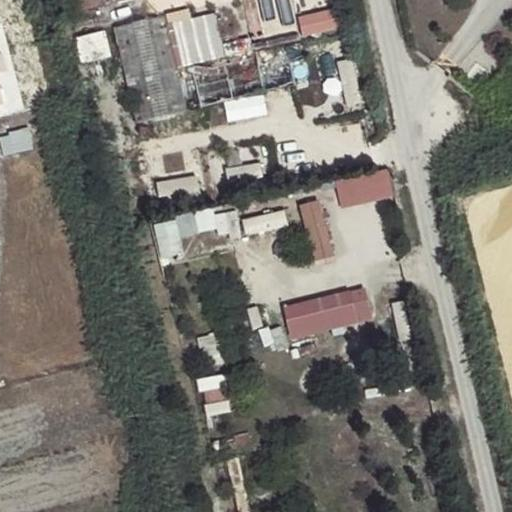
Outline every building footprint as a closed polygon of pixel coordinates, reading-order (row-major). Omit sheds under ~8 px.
[(68,0),(71,11),(118,0),(68,0)] [(217,6),(117,28),(138,121),(189,110),(179,66),(228,55),(217,6)] [(104,33),(76,40),(82,63),(110,56),(104,33)] [(9,137),(0,138),(0,143),(3,156),(11,155),(14,168),(28,164),(25,152),(33,149),(28,129),(9,134),(9,137)] [(336,180),(343,207),(397,194),(391,167),(336,180)] [(163,193),(200,186),(198,174),(161,182),(163,193)] [(319,197),(297,204),(315,261),(337,254),(319,197)] [(286,208),(243,216),(247,233),(290,224),(286,208)] [(217,210),(217,233),(240,234),(240,211),(217,210)] [(181,236),(201,230),(195,211),(155,223),(165,255),(185,249),(181,236)] [(369,283),(284,306),(293,339),(378,316),(369,283)]
